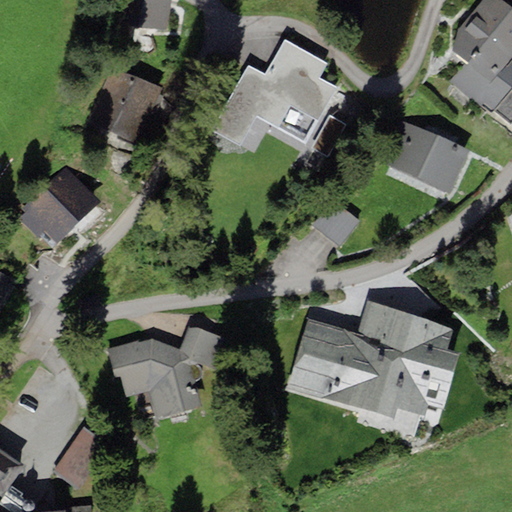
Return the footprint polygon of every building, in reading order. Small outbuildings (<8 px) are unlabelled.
[(167,32),(171,0),(127,0),(124,26),(167,32)] [(477,52),(499,71),(511,55),(511,9),(498,0),(483,0),(458,29),(451,51),(468,63),(477,52)] [(239,146),(257,115),(305,143),(337,89),(320,78),(328,65),(285,40),(277,54),(265,75),(249,66),(212,131),(239,146)] [(511,87),(511,55),(499,71),(477,52),(468,63),(452,82),(489,114),(511,87)] [(136,142),(162,89),(116,66),(90,119),(136,142)] [(450,195),(469,151),(401,121),(382,165),(450,195)] [(46,233),(56,244),(100,202),(66,166),(22,209),(26,213),(19,220),(38,240),(46,233)] [(0,307),(15,280),(0,271),(0,307)] [(105,307),(102,298),(81,305),(84,314),(105,307)] [(356,335),(306,320),(285,389),(394,421),(398,407),(426,415),(430,404),(443,408),(459,355),(446,352),(454,327),(367,301),(356,335)] [(189,326),(178,350),(189,358),(190,361),(217,368),(227,339),(189,326)] [(138,340),(107,349),(114,377),(120,375),(126,398),(144,393),(147,404),(150,403),(155,420),(201,407),(190,361),(189,358),(178,350),(152,340),(139,342),(138,340)] [(77,486),(104,442),(80,428),(54,472),(77,486)] [(22,475),(27,467),(0,450),(0,498),(20,474),(22,475)]
